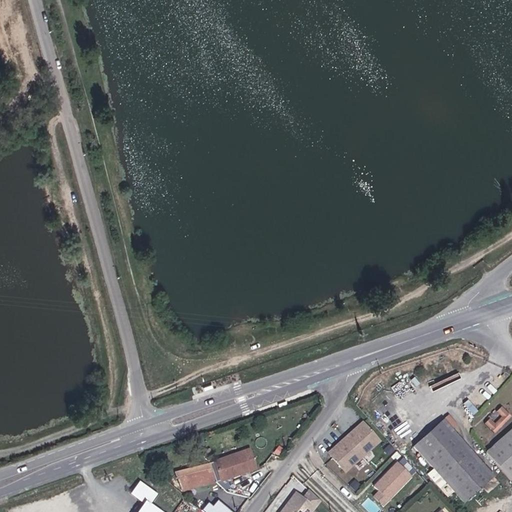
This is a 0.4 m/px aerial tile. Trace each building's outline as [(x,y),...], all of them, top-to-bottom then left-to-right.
[(509,417),(499,407),(495,412),(500,417),(493,425),(487,420),(483,424),(493,434),(509,417)] [(494,477),(443,420),(414,446),(464,503),(494,477)] [(379,441),(362,423),(355,429),(357,432),(350,437),(348,435),(345,438),(362,457),(379,441)] [(511,478),(511,427),(485,452),(509,480),(511,478)] [(328,454),(345,472),(362,457),(345,438),(342,441),(344,443),(338,449),(336,447),(328,454)] [(389,454),(394,449),(389,444),(384,449),(389,454)] [(256,468),(250,449),(214,461),(220,481),(256,468)] [(388,500),(412,476),(398,462),(374,487),(379,491),(388,500)] [(207,473),(205,465),(179,472),(181,480),(179,481),(182,491),(188,490),(187,486),(197,484),(195,477),(207,473)] [(248,494),(255,481),(247,476),(239,489),(248,494)] [(350,486),(355,491),(360,485),(355,480),(350,486)] [(160,511),(150,505),(156,495),(138,482),(131,491),(144,502),(137,511),(160,511)] [(388,500),(379,491),(373,497),(383,506),(388,500)] [(313,511),(320,503),(309,492),(304,499),(297,493),(282,511),(313,511)] [(223,511),(226,508),(217,503),(212,511),(223,511)]
